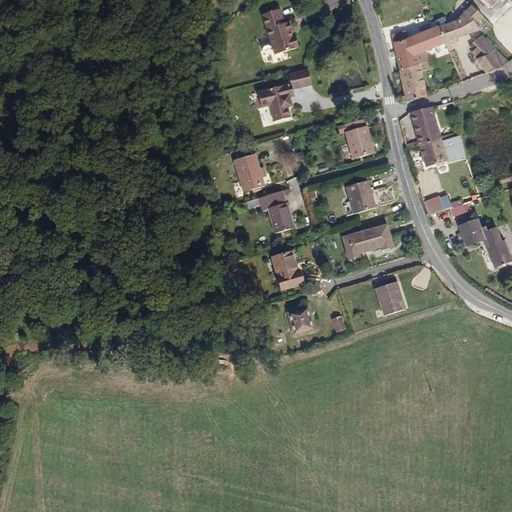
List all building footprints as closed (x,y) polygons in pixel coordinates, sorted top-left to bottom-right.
[(473,0),(465,0),(451,13),(447,16),(438,21),(446,38),(479,22),(478,16),(484,11),(473,0)] [(285,16),(281,17),(276,2),(258,8),(271,49),(295,41),(291,29),(288,30),(286,25),(288,24),(285,16)] [(438,21),(447,16),(443,9),(434,14),(438,21)] [(392,38),(399,68),(429,59),(426,48),(446,38),(438,21),(411,35),(403,36),(401,29),(391,31),(392,38)] [(506,68),(511,63),(511,60),(494,41),(481,53),(484,56),(478,61),(488,74),(506,68)] [(437,72),(430,58),(429,59),(399,68),(404,95),(399,97),(399,99),(406,101),(428,95),(424,76),(437,72)] [(291,86),(309,81),(306,66),(286,71),(288,80),(255,88),(259,104),(267,102),(272,119),(288,115),(286,104),(284,98),(288,97),(287,94),(292,92),(291,86)] [(433,108),(417,110),(420,120),(435,116),(433,108)] [(352,154),(372,147),(364,116),(342,121),(352,154)] [(413,122),(420,150),(421,154),(443,149),(435,116),(420,120),(413,122)] [(427,176),(448,170),(443,149),(421,154),(427,176)] [(244,188),(265,181),(256,150),(234,157),(244,188)] [(406,153),(407,158),(421,154),(420,150),(406,153)] [(350,211),(370,205),(363,178),(342,184),(350,211)] [(284,192),(287,191),(286,187),(259,195),(264,207),(269,206),(276,231),(294,226),(284,192)] [(425,222),(441,217),(437,206),(421,210),(425,222)] [(448,224),(463,220),(460,211),(445,216),(448,224)] [(379,247),(388,244),(381,222),(338,235),(345,257),(355,254),(354,250),(378,243),(379,247)] [(477,240),(476,236),(473,227),(455,233),(461,254),(478,248),(479,253),(483,252),(491,276),(505,271),(498,249),(496,250),(491,235),(482,238),(477,240)] [(295,261),(290,263),(287,252),(267,259),(276,291),(298,285),(294,272),(297,271),(295,261)] [(487,277),(491,276),(483,252),(479,253),(487,277)] [(393,288),(396,287),(394,280),(373,285),(380,314),(402,308),(398,296),(395,296),(393,288)] [(288,335),(306,330),(300,308),(282,314),(288,335)] [(330,335),(339,332),(335,317),(326,320),(330,335)]
